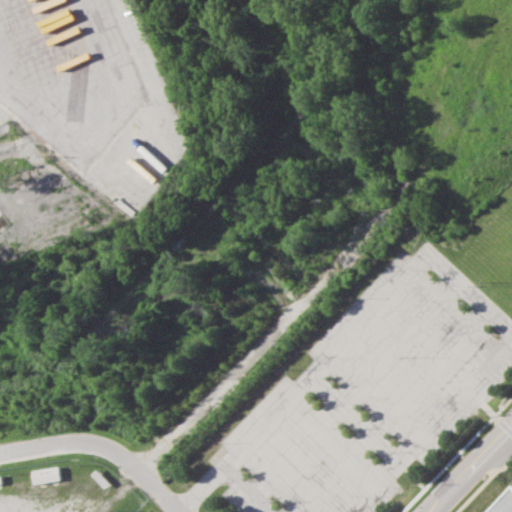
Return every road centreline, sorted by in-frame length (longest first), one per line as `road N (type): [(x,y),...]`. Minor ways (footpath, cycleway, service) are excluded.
road 1 (residential): [(0,450),(68,437),(111,449),(177,511)]
road 2 (tertiary): [(511,421),(426,511)]
